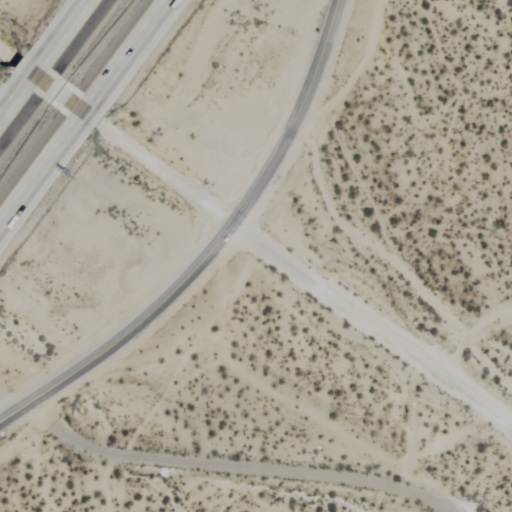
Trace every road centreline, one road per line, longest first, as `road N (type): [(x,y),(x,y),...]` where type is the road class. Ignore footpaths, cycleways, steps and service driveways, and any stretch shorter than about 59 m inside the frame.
road 1 (tertiary): [(0,424),(105,355),(206,264),(272,171),(322,67),(342,0)]
road 2 (track): [(447,379),(0,49)]
road 3 (motorway): [(90,101),(165,0)]
road 4 (motorway): [(0,221),(73,125)]
